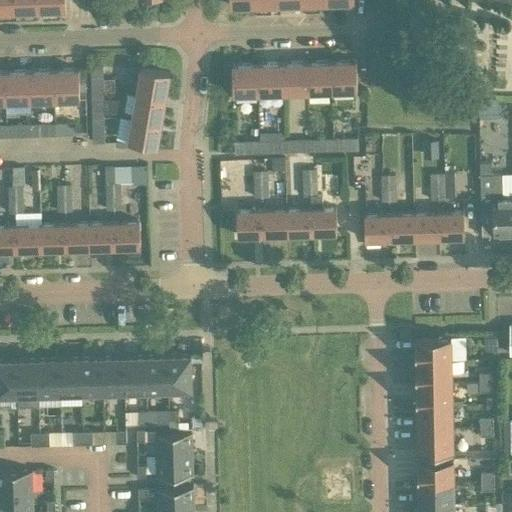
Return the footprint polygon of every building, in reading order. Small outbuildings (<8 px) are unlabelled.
[(16,0),(0,0),(0,9),(16,9),(16,0)] [(16,0),(16,9),(39,9),(38,0),(16,0)] [(65,0),(38,0),(39,9),(66,7),(65,0)] [(356,59),(330,60),(331,90),(357,89),(356,59)] [(330,60),(305,61),(306,91),(331,90),(330,60)] [(283,61),(256,62),(258,92),(284,91),(283,61)] [(284,91),(306,91),(305,61),(283,61),(284,91)] [(256,62),(232,63),(233,93),(258,92),(256,62)] [(91,93),(104,93),(104,84),(103,67),(90,68),(91,93)] [(142,67),(137,91),(166,96),(171,72),(142,67)] [(54,99),(52,69),(28,70),(29,100),(54,99)] [(79,69),(52,69),(54,99),(80,98),(79,69)] [(28,70),(4,71),(4,101),(29,100),(28,70)] [(137,91),(133,115),(162,120),(166,96),(137,91)] [(105,117),(104,93),(91,93),(92,117),(105,117)] [(44,123),(30,123),(30,136),(55,135),(55,123),(54,113),(44,113),(44,123)] [(158,145),(162,120),(133,115),(128,140),(158,145)] [(105,117),(92,117),(92,139),(93,143),(116,142),(116,116),(105,117)] [(30,123),(6,124),(6,137),(30,136),(30,123)] [(75,123),(55,123),(55,135),(76,135),(75,123)] [(333,137),(309,138),(309,151),(334,150),(333,137)] [(350,137),(333,137),(334,150),(358,149),(358,137),(350,137)] [(285,139),(286,151),(309,151),(309,138),(285,139)] [(259,139),(234,140),(234,153),(259,152),(259,139)] [(285,139),(259,139),(259,152),(286,151),(285,139)] [(494,235),(511,233),(511,193),(503,194),(502,171),(492,170),(491,159),(480,160),(481,211),(494,210),(494,235)] [(113,180),(114,180),(113,164),(104,164),(104,180),(106,180),(107,207),(114,207),(113,180)] [(14,182),(13,165),(0,165),(0,194),(4,194),(4,183),(14,182)] [(310,193),(310,166),(302,167),(303,194),(310,193)] [(317,166),(310,166),(310,193),(311,207),(312,232),(337,231),(336,206),(323,206),(322,194),(318,194),(317,166)] [(31,187),(40,187),(39,167),(30,167),(30,169),(29,169),(29,173),(30,173),(31,179),(29,179),(29,184),(31,184),(31,187)] [(261,196),(260,169),(253,169),(254,196),(261,196)] [(268,169),(260,169),(261,196),(268,196),(268,169)] [(439,199),(438,172),(431,172),(431,199),(439,199)] [(445,172),(438,172),(439,199),(446,199),(445,172)] [(382,201),(389,201),(389,174),(381,174),(382,201)] [(389,174),(389,201),(397,201),(396,174),(389,174)] [(64,184),(57,184),(58,211),(65,211),(64,184)] [(72,184),(64,184),(65,211),(72,211),(72,184)] [(299,207),(286,208),(286,233),(312,232),(311,207),(299,207)] [(286,208),(262,209),(262,234),(286,233),(286,208)] [(262,209),(236,209),(238,235),(262,234),(262,209)] [(463,209),(439,210),(440,236),(464,235),(463,209)] [(414,237),(440,236),(439,210),(413,211),(414,237)] [(413,211),(390,212),(390,238),(414,237),(413,211)] [(390,238),(390,212),(364,213),(365,238),(390,238)] [(141,246),(140,220),(114,221),(115,247),(141,246)] [(65,248),(90,247),(90,221),(64,222),(65,248)] [(114,221),(90,221),(90,247),(115,247),(114,221)] [(64,222),(40,223),(41,249),(65,248),(64,222)] [(40,223),(16,224),(17,249),(41,249),(40,223)] [(0,249),(17,249),(16,224),(0,224),(0,249)] [(468,356),(467,333),(458,333),(459,357),(468,356)] [(451,339),(414,340),(414,362),(452,361),(451,339)] [(491,340),(479,340),(480,348),(491,348),(491,340)] [(167,353),(145,354),(147,390),(168,389),(167,353)] [(190,389),(189,353),(167,353),(168,389),(190,389)] [(124,355),(125,391),(147,390),(145,354),(124,355)] [(102,355),(80,356),(81,392),(103,391),(102,355)] [(124,355),(102,355),(103,391),(125,391),(124,355)] [(58,357),(59,393),(81,392),(80,356),(58,357)] [(14,358),(15,394),(37,393),(36,357),(14,358)] [(37,393),(59,393),(58,357),(36,357),(37,393)] [(0,394),(15,394),(14,358),(0,358),(0,394)] [(452,384),(452,361),(414,362),(415,384),(452,384)] [(452,406),(452,384),(415,384),(415,407),(416,407),(452,406)] [(453,428),(452,406),(416,407),(417,429),(453,428)] [(149,417),(148,429),(158,429),(158,417),(149,417)] [(453,451),(453,428),(417,429),(417,451),(453,451)] [(129,441),(129,429),(121,429),(121,441),(129,441)] [(40,431),(40,441),(49,441),(49,431),(40,431)] [(163,434),(163,454),(192,453),(192,433),(163,434)] [(137,447),(146,447),(146,434),(136,435),(137,447)] [(164,475),(193,474),(192,453),(163,454),(164,475)] [(417,479),(418,479),(454,478),(453,457),(416,457),(417,479)] [(138,475),(147,475),(146,462),(137,463),(138,475)] [(454,500),(454,478),(418,479),(418,501),(454,500)] [(46,493),(55,493),(55,480),(45,480),(46,493)] [(35,481),(0,481),(0,503),(35,503),(35,481)] [(165,507),(194,506),(193,486),(165,487),(165,507)] [(139,500),(148,500),(147,487),(138,487),(139,500)] [(511,511),(511,489),(501,489),(500,511),(511,511)] [(418,501),(418,511),(454,511),(454,500),(418,501)] [(0,511),(35,511),(35,503),(0,503),(0,511)]
